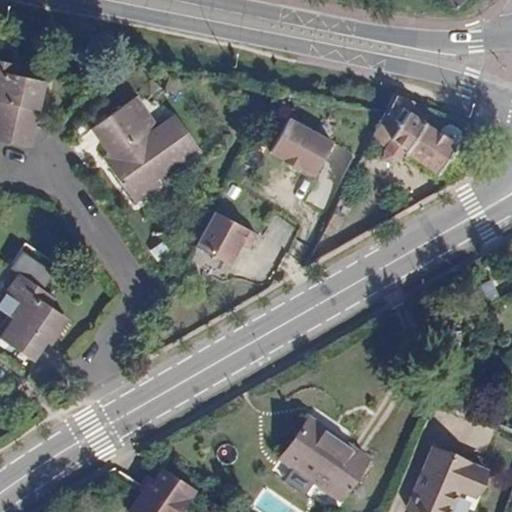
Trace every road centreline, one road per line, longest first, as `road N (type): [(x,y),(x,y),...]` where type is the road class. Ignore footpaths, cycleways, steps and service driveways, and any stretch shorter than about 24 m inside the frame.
road 1 (tertiary): [(493,202),(0,494)]
road 2 (secondary): [(67,0),(422,69),(511,97)]
road 3 (secondary): [(511,39),(413,39),(212,0)]
